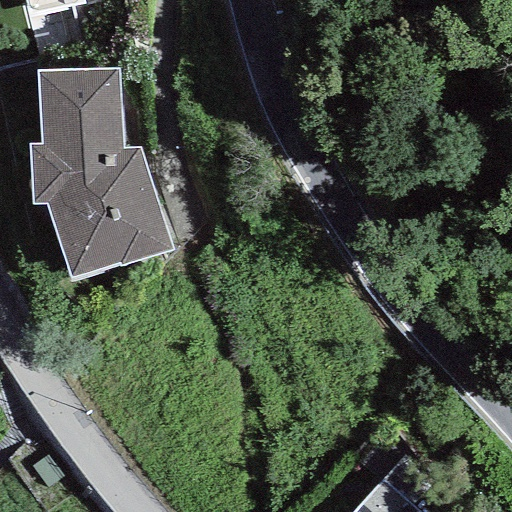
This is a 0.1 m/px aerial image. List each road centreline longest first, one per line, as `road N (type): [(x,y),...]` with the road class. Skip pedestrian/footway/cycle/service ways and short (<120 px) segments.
road 1 (tertiary): [(250,0),(258,46),(322,184),(405,305),(511,417)]
road 2 (residential): [(141,511),(0,329)]
